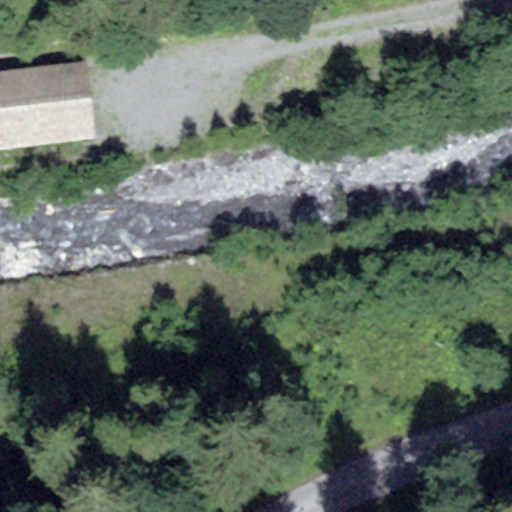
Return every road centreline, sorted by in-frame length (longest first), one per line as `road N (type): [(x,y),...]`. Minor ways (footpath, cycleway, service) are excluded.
road 1 (track): [(124,91),(216,60),(476,0)]
road 2 (unclassified): [(297,511),(511,428)]
